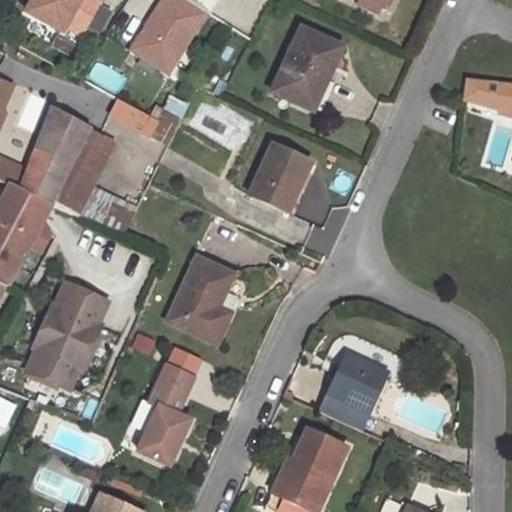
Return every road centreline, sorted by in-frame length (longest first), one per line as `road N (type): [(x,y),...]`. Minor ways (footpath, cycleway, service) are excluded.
road 1 (residential): [(481,511),(477,355),(458,326),(341,272)]
road 2 (residential): [(341,272),(464,0)]
road 3 (residential): [(341,272),(309,294),(278,340),(202,511)]
